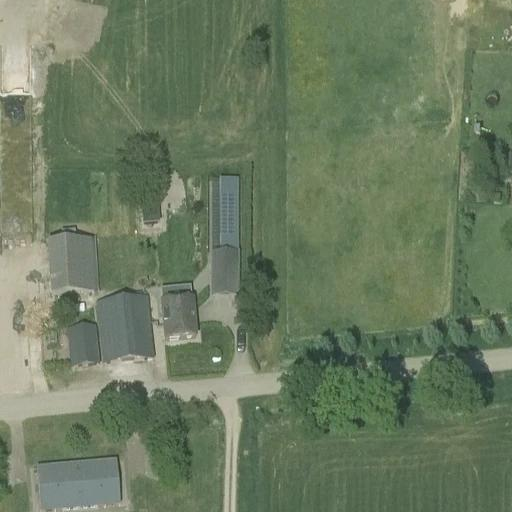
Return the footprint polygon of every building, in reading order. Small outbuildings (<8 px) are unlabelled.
[(238,280),(237,181),(218,182),(219,255),(209,255),(210,280),(238,280)] [(156,191),(139,192),(141,226),(158,225),(156,191)] [(53,296),(98,294),(95,239),(50,241),(53,296)] [(145,300),(96,306),(102,365),(152,359),(145,300)] [(191,302),(160,304),(164,342),(194,339),(191,302)] [(94,330),(67,333),(70,368),(98,365),(94,330)] [(95,499),(118,497),(115,463),(35,470),(38,504),(60,502),(60,511),(96,509),(95,499)]
